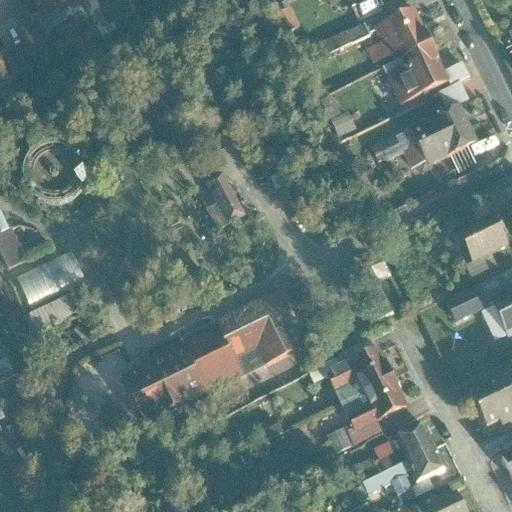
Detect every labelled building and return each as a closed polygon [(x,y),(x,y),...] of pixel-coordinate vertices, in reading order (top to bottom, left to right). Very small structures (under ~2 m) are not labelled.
[(32,0),(45,25),(84,5),(81,0),(32,0)] [(383,0),(360,0),(365,9),(383,0)] [(291,10),(274,18),(282,35),(299,28),(291,10)] [(401,59),(404,65),(434,51),(417,14),(373,34),(379,49),(369,53),(376,69),(401,59)] [(25,49),(34,69),(53,60),(39,29),(20,38),(25,49)] [(365,30),(326,47),(331,58),(370,41),(365,30)] [(25,49),(8,57),(17,77),(34,69),(25,49)] [(434,51),(404,65),(407,74),(389,82),(401,109),(450,87),(434,51)] [(132,119),(132,128),(136,138),(145,145),(156,146),(166,142),(173,134),(175,123),(172,115),(167,109),(160,104),(152,103),(143,106),(136,112),(132,119)] [(421,154),(471,131),(462,112),(412,135),(421,154)] [(479,149),(471,131),(421,154),(429,173),(479,149)] [(22,172),(24,182),(30,192),(39,200),(50,203),(62,202),(73,196),(80,187),(84,176),(83,164),(80,155),(73,148),(65,143),(56,141),(46,141),(36,145),(28,152),(23,162),(22,172)] [(245,218),(221,174),(204,184),(228,228),(245,218)] [(0,213),(0,256),(5,270),(24,263),(4,211),(0,213)] [(505,251),(489,218),(453,235),(469,268),(505,251)] [(70,253),(16,280),(30,309),(85,282),(70,253)] [(372,268),(357,274),(379,321),(393,314),(372,268)] [(477,289),(445,305),(453,322),(485,307),(477,289)] [(179,340),(206,392),(242,377),(233,359),(255,349),(266,367),(309,346),(281,293),(250,307),(179,340)] [(511,293),(487,306),(504,341),(511,337),(511,293)] [(71,296),(27,317),(35,334),(79,314),(71,296)] [(0,349),(0,377),(10,372),(0,349)] [(104,359),(107,371),(124,367),(121,354),(104,359)] [(378,354),(350,368),(358,384),(364,397),(393,383),(385,367),(384,368),(378,354)] [(503,431),(511,426),(511,367),(462,393),(484,428),(498,420),(503,431)] [(20,394),(10,372),(0,377),(0,391),(5,401),(20,394)] [(393,383),(364,397),(370,409),(378,425),(378,426),(407,412),(393,383)] [(262,441),(281,433),(274,417),(255,426),(262,441)] [(10,454),(23,448),(14,427),(0,433),(10,454)] [(424,428),(394,443),(402,458),(397,459),(401,467),(435,450),(424,428)] [(435,450),(401,467),(405,474),(409,472),(416,487),(446,473),(435,450)] [(511,454),(501,460),(511,482),(511,454)] [(433,501),(416,509),(417,511),(463,511),(456,496),(436,506),(433,501)]
